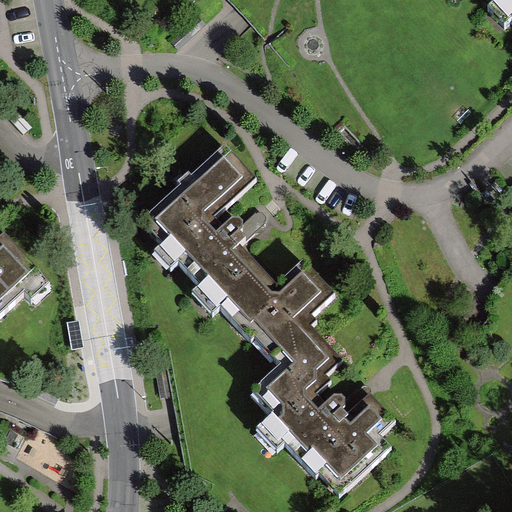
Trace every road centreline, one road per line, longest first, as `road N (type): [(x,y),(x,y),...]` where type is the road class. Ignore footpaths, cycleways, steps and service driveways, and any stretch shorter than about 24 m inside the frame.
road 1 (residential): [(62,76),(141,65),(191,68),(223,81),(371,187),(397,196),(456,184),(511,135)]
road 2 (residential): [(62,76),(116,380),(121,511)]
